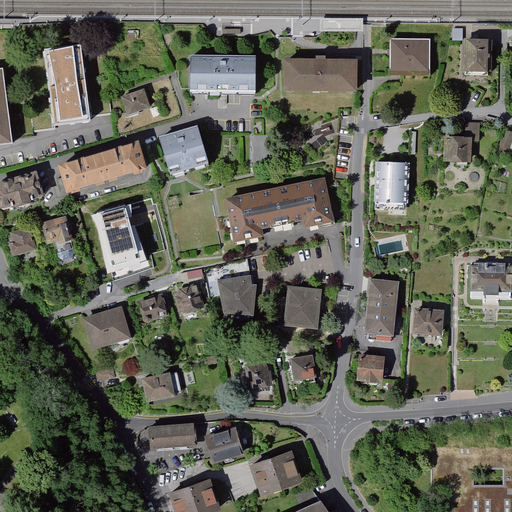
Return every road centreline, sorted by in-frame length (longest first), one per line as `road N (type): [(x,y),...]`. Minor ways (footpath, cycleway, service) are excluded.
road 1 (residential): [(335,420),(356,279),(367,26)]
road 2 (residential): [(120,425),(231,414),(335,420)]
road 3 (residential): [(335,420),(511,406)]
road 4 (residential): [(9,288),(120,425)]
road 5 (unknown): [(451,253),(485,277),(453,353),(451,404)]
